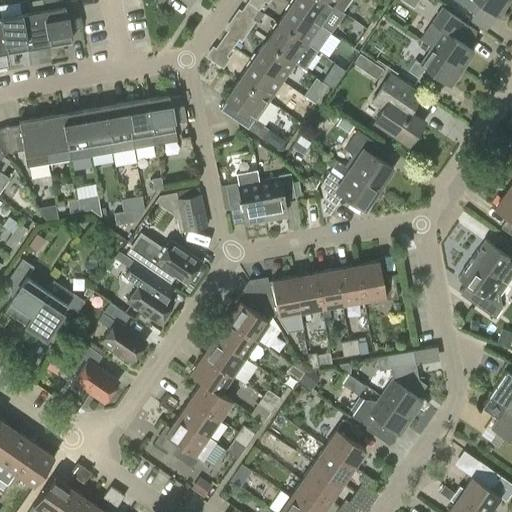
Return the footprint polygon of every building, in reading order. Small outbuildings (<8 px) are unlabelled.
[(56,0),(40,0),(42,10),(48,44),(70,40),(68,28),(81,26),(75,0),(70,0),(63,1),(64,6),(58,7),(56,0)] [(247,0),(246,2),(257,9),(263,0),(262,0),(247,0)] [(332,6),(324,0),(292,0),(290,4),(319,24),(332,6)] [(324,0),(332,6),(341,12),(349,0),(324,0)] [(496,14),(505,0),(454,0),(473,13),(480,3),(496,14)] [(246,2),(240,10),(251,18),(257,9),(246,2)] [(290,4),(277,22),(307,43),(316,50),(329,31),(319,24),(290,4)] [(431,46),(460,66),(472,49),(475,31),(440,7),(431,22),(443,29),(431,46)] [(21,13),(27,48),(48,44),(42,10),(21,13)] [(0,16),(0,19),(5,52),(27,48),(21,13),(0,16)] [(264,41),(293,62),(303,69),(316,50),(307,43),(277,22),(264,41)] [(220,39),(231,47),(238,38),(227,30),(220,39)] [(220,39),(214,48),(225,55),(231,47),(220,39)] [(251,60),(280,80),(293,62),(264,41),(251,60)] [(460,66),(431,46),(419,62),(414,59),(407,70),(418,78),(424,68),(448,84),(460,66)] [(280,80),(251,60),(238,79),(267,99),(280,80)] [(344,69),(333,62),(329,69),(339,76),(344,69)] [(376,77),(382,69),(372,63),(367,71),(376,77)] [(326,85),(314,77),(310,84),(321,91),(326,85)] [(238,79),(224,99),(244,112),(237,122),(246,128),(256,135),(260,129),(263,125),(254,118),(267,99),(238,79)] [(374,119),(408,143),(423,122),(401,107),(408,97),(385,81),(372,100),(382,107),(374,119)] [(168,94),(146,98),(151,132),(154,144),(176,140),(173,122),(184,120),(180,94),(168,96),(168,94)] [(151,132),(146,98),(124,101),(132,148),(154,144),(151,132)] [(132,148),(124,101),(103,105),(111,152),(132,148)] [(111,152),(103,105),(82,109),(90,155),(111,152)] [(90,155),(82,109),(61,112),(68,159),(90,155)] [(68,159),(61,112),(39,116),(47,163),(68,159)] [(25,167),(47,163),(39,116),(17,120),(18,124),(0,126),(0,145),(4,153),(22,150),(25,167)] [(348,130),(352,123),(341,116),(336,123),(348,130)] [(355,156),(348,166),(378,187),(391,168),(370,153),(376,144),(356,130),(343,148),(355,156)] [(301,153),(309,142),(299,135),(291,146),(301,153)] [(280,137),(274,138),(270,143),(279,150),(285,141),(280,137)] [(0,189),(8,177),(0,171),(0,158),(4,153),(0,145),(0,189)] [(363,208),(378,187),(348,166),(333,188),(321,180),(318,184),(322,196),(334,205),(342,194),(363,208)] [(278,178),(258,181),(263,214),(284,210),(282,198),(294,196),(290,172),(277,175),(278,178)] [(153,191),(163,189),(160,176),(151,178),(153,191)] [(243,217),(263,214),(258,181),(238,185),(237,182),(224,184),(229,208),(241,206),(243,217)] [(511,194),(505,190),(493,208),(506,217),(499,227),(511,236),(511,194)] [(100,216),(96,196),(75,199),(77,211),(90,209),(100,216)] [(201,198),(176,203),(182,233),(207,228),(201,198)] [(69,212),(77,211),(75,199),(68,201),(69,212)] [(131,209),(121,211),(123,224),(134,222),(131,209)] [(116,225),(123,224),(121,211),(113,213),(116,225)] [(26,228),(19,223),(12,233),(19,238),(26,228)] [(37,232),(29,244),(36,249),(45,238),(37,232)] [(5,244),(12,248),(19,238),(12,233),(5,244)] [(186,281),(200,261),(169,240),(163,248),(141,233),(128,251),(170,280),(174,273),(186,281)] [(485,238),(471,258),(506,282),(511,273),(511,249),(508,255),(485,238)] [(113,257),(128,268),(133,260),(118,250),(113,257)] [(3,308),(24,322),(45,289),(26,276),(33,266),(21,258),(6,280),(17,287),(3,308)] [(499,293),(506,282),(471,258),(457,277),(481,294),(474,304),(494,318),(501,308),(499,293)] [(172,301),(164,296),(170,286),(156,276),(133,260),(128,268),(124,275),(137,284),(127,300),(158,322),(172,301)] [(378,260),(356,264),(362,300),(383,296),(384,300),(397,298),(392,274),(381,276),(378,260)] [(335,268),(341,303),(362,300),(356,264),(335,268)] [(341,303),(335,268),(313,272),(320,307),(322,316),(329,315),(327,306),(341,303)] [(292,276),(298,311),(320,307),(313,272),(292,276)] [(261,300),(271,316),(298,311),(292,276),(270,280),(273,298),(261,300)] [(52,279),(45,289),(24,322),(44,336),(58,315),(69,322),(65,327),(75,333),(80,326),(70,320),(84,300),(81,298),(86,291),(77,285),(72,292),(52,279)] [(226,319),(255,339),(271,316),(261,300),(254,311),(239,301),(226,319)] [(109,302),(97,319),(109,327),(100,340),(131,361),(145,341),(122,325),(129,315),(109,302)] [(213,337),(243,357),(255,339),(226,319),(213,337)] [(508,345),(511,333),(500,329),(496,341),(508,345)] [(243,357),(213,337),(201,354),(231,374),(243,357)] [(348,340),(351,355),(359,353),(356,339),(348,340)] [(351,355),(348,340),(339,342),(342,357),(351,355)] [(101,355),(81,342),(74,352),(86,360),(73,380),(104,401),(117,381),(94,365),(101,355)] [(419,385),(415,363),(438,360),(436,346),(376,356),(378,369),(390,367),(392,377),(380,394),(410,415),(421,398),(417,395),(423,388),(419,385)] [(318,367),(315,352),(306,354),(309,368),(318,367)] [(201,380),(219,392),(231,374),(201,354),(189,372),(201,380)] [(296,357),(291,364),(303,372),(305,369),(296,357)] [(350,368),(351,361),(338,363),(339,366),(347,371),(350,368)] [(298,379),(303,372),(291,364),(286,371),(298,379)] [(495,386),(487,396),(511,413),(511,371),(506,368),(495,386)] [(345,374),(339,384),(355,393),(361,382),(345,374)] [(219,392),(201,380),(189,398),(218,418),(231,400),(219,392)] [(267,389),(262,396),(274,404),(279,398),(267,389)] [(389,445),(398,432),(410,415),(380,394),(375,401),(362,399),(351,416),(366,426),(364,428),(389,445)] [(261,423),(269,412),(274,404),(262,396),(250,414),(261,423)] [(511,442),(511,413),(487,396),(480,406),(496,417),(489,427),(496,432),(490,442),(498,447),(504,437),(511,442)] [(218,418),(189,398),(177,416),(206,436),(218,418)] [(203,461),(215,443),(206,436),(177,416),(164,434),(177,443),(171,453),(190,467),(197,457),(203,461)] [(0,456),(17,431),(0,419),(0,456)] [(342,419),(323,446),(353,466),(364,449),(355,442),(362,432),(342,419)] [(242,424),(237,431),(249,440),(254,433),(242,424)] [(17,431),(0,456),(0,480),(7,485),(15,473),(35,444),(17,431)] [(231,453),(237,457),(249,440),(237,431),(232,439),(238,443),(231,453)] [(53,456),(35,444),(15,473),(33,486),(53,456)] [(312,463),(341,483),(353,466),(323,446),(312,463)] [(458,485),(453,492),(481,511),(487,511),(499,495),(491,490),(501,476),(478,460),(471,471),(475,474),(473,477),(471,476),(462,488),(458,485)] [(75,480),(83,468),(76,463),(68,475),(75,480)] [(341,483),(312,463),(300,479),(329,500),(341,483)] [(90,472),(83,468),(75,480),(82,484),(90,472)] [(244,479),(235,472),(230,479),(239,485),(244,479)] [(375,481),(363,473),(358,480),(370,489),(375,481)] [(32,504),(43,511),(52,511),(70,487),(52,475),(32,504)] [(199,476),(192,487),(203,494),(210,484),(199,476)] [(288,496),(311,511),(320,511),(329,500),(300,479),(288,496)] [(109,503),(117,491),(110,486),(102,498),(109,503)] [(77,511),(86,499),(70,487),(52,511),(77,511)] [(124,496),(117,491),(109,503),(116,508),(124,496)] [(481,511),(453,492),(448,500),(453,502),(445,511),(481,511)] [(277,511),(311,511),(288,496),(277,511)] [(86,499),(77,511),(101,511),(103,510),(86,499)] [(344,499),(339,506),(347,511),(353,511),(356,508),(347,502),(344,499)]
